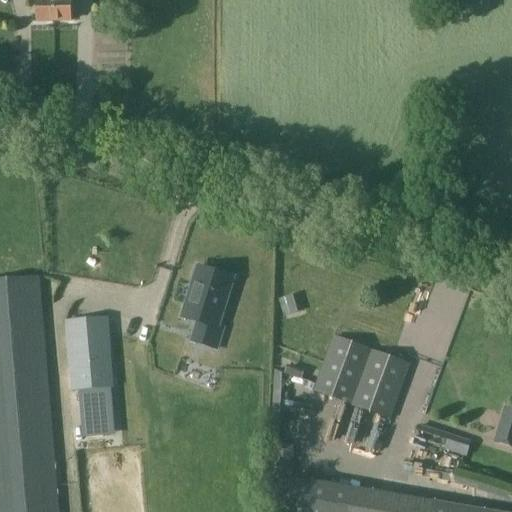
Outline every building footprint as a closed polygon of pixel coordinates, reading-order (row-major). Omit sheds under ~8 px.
[(35,0),(36,22),(54,22),(53,0),(35,0)] [(53,0),(54,22),(72,21),(72,9),(78,9),(77,0),(53,0)] [(217,329),(233,280),(202,270),(193,299),(189,298),(183,318),(199,323),(193,342),(216,350),(222,330),(217,329)] [(25,279),(0,281),(0,511),(58,511),(38,278),(25,279)] [(297,294),(278,300),(284,318),(302,312),(297,294)] [(82,388),(86,440),(117,438),(113,386),(108,316),(69,319),(75,388),(82,388)] [(388,418),(408,365),(336,338),(316,392),(388,418)] [(511,410),(506,409),(495,443),(511,448),(511,410)] [(444,454),(467,457),(469,443),(446,439),(444,454)] [(279,467),(293,466),(291,443),(278,444),(279,467)] [(506,511),(290,473),(282,511),(506,511)]
